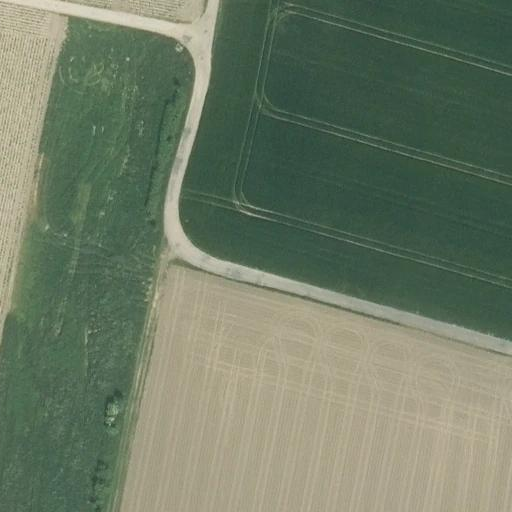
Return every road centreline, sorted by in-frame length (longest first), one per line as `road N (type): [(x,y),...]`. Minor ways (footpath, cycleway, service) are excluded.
road 1 (track): [(170,238),(191,255),(511,351)]
road 2 (track): [(170,238),(115,511)]
road 3 (track): [(0,0),(207,39)]
road 4 (track): [(207,39),(170,238)]
